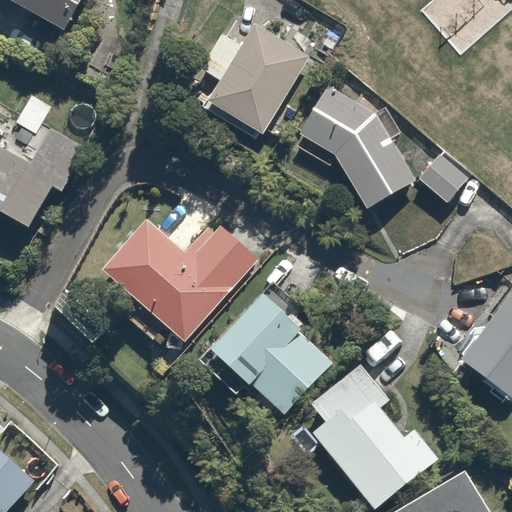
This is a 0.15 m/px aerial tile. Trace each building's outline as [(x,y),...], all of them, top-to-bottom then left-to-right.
[(9,0),(73,36),(93,0),(9,0)] [(228,38),(206,80),(229,92),(218,112),(277,143),(318,62),(259,32),(251,49),(228,38)] [(379,121),(333,96),(309,141),(340,157),(377,216),(421,187),(379,121)] [(0,209),(45,232),(89,147),(59,132),(41,167),(0,145),(0,209)] [(449,161),(427,186),(455,210),(477,186),(449,161)] [(267,263),(226,228),(199,260),(157,224),(111,278),(193,349),(267,263)] [(309,339),(316,332),(281,299),(225,357),(286,416),(336,364),(309,339)] [(511,396),(511,307),(470,365),(511,396)] [(410,443),(388,414),(403,403),(377,369),(322,412),(337,430),(326,439),(382,511),(384,511),(448,462),(425,432),(410,443)] [(0,511),(13,511),(39,480),(0,448),(0,511)] [(495,511),(471,473),(409,511),(495,511)]
